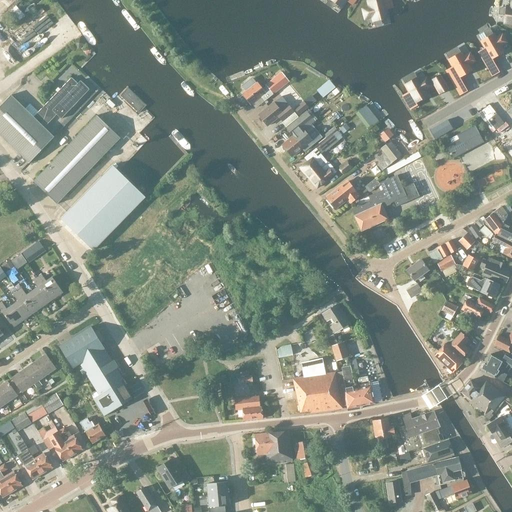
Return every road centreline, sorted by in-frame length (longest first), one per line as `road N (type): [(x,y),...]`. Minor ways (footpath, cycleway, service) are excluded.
road 1 (residential): [(380,271),(351,250),(232,102)]
road 2 (unclassified): [(97,304),(0,161)]
road 3 (secondary): [(26,511),(172,435)]
road 4 (residential): [(380,271),(511,194)]
road 5 (unclassified): [(172,435),(97,304)]
